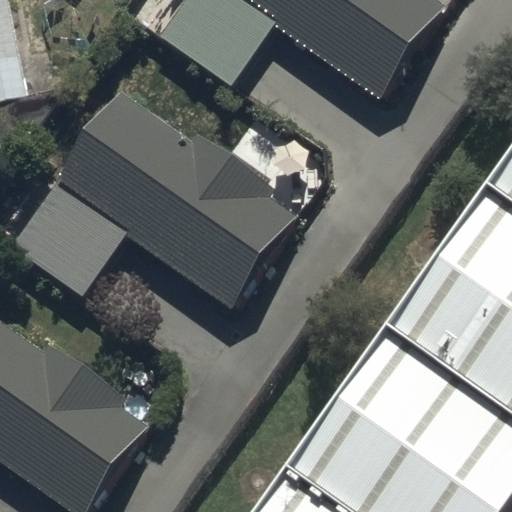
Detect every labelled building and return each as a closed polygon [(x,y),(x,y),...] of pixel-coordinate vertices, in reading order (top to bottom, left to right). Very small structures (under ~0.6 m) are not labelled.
[(13,0),(0,0),(0,107),(33,101),(13,0)] [(381,107),(449,13),(431,0),(185,0),(158,38),(231,90),(274,31),(381,107)] [(444,511),(511,413),(511,72),(212,511),(444,511)] [(229,316),(298,220),(119,93),(7,248),(81,300),(124,240),(229,316)] [(0,471),(57,511),(94,511),(150,434),(0,326),(0,471)]
